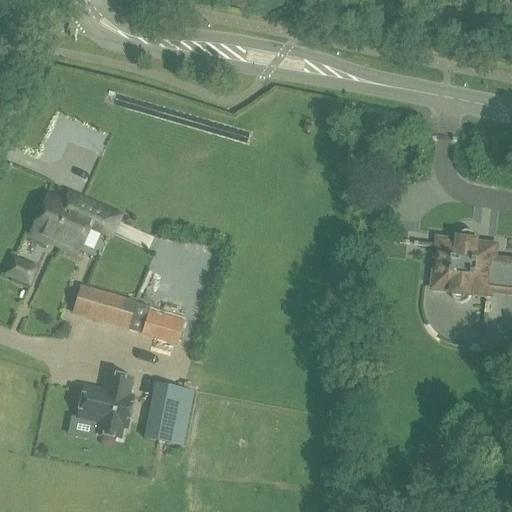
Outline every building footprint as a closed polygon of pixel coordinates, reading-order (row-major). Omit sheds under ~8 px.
[(47,197),(31,233),(76,253),(87,228),(109,238),(118,217),(80,200),(68,195),(64,204),(47,197)] [(460,235),(458,239),(458,242),(439,240),(433,291),(452,293),(452,294),(453,299),(456,302),(461,304),(466,303),(469,300),(471,295),(471,292),(487,293),(487,297),(490,297),(491,291),(511,292),(511,262),(494,260),(496,247),(476,244),(477,241),(476,236),(473,233),(469,231),(464,232),(460,235)] [(132,308),(134,303),(80,287),(79,292),(72,314),(126,330),(132,308)] [(183,322),(148,311),(141,334),(176,345),(183,322)] [(106,392),(84,387),(78,419),(96,423),(94,433),(120,438),(122,428),(125,429),(131,397),(128,396),(131,380),(109,376),(106,392)] [(144,439),(158,442),(181,447),(192,392),(177,389),(173,407),(165,405),(151,403),(144,439)] [(450,451),(426,451),(426,486),(450,486),(450,451)]
